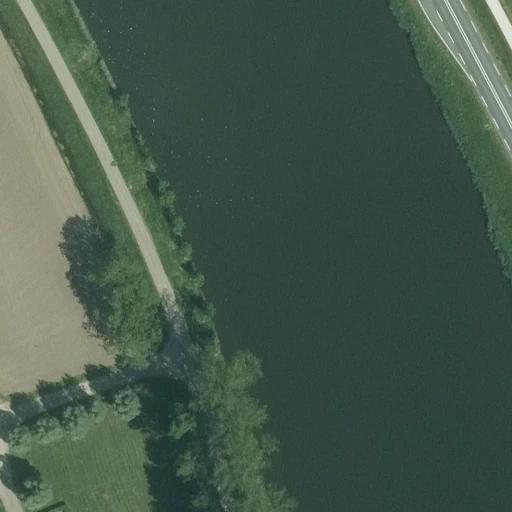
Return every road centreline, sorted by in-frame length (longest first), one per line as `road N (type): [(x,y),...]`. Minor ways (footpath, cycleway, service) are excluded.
road 1 (unclassified): [(228,511),(156,273),(17,0)]
road 2 (unknown): [(182,348),(17,410),(0,427)]
road 3 (secondary): [(511,131),(442,0)]
